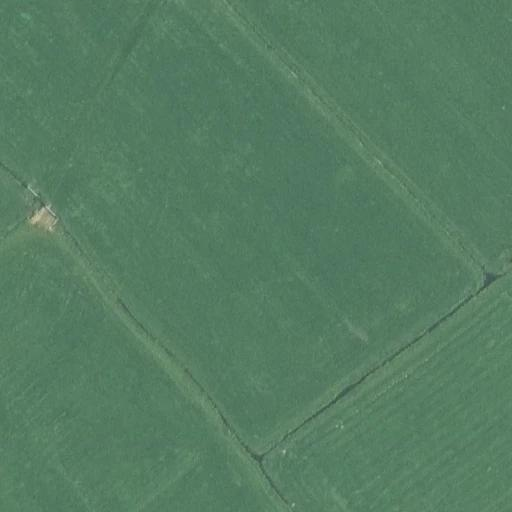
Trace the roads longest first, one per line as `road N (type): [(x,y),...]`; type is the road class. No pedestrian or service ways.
road 1 (track): [(56,185),(150,0)]
road 2 (track): [(25,247),(56,209),(56,185),(0,220)]
